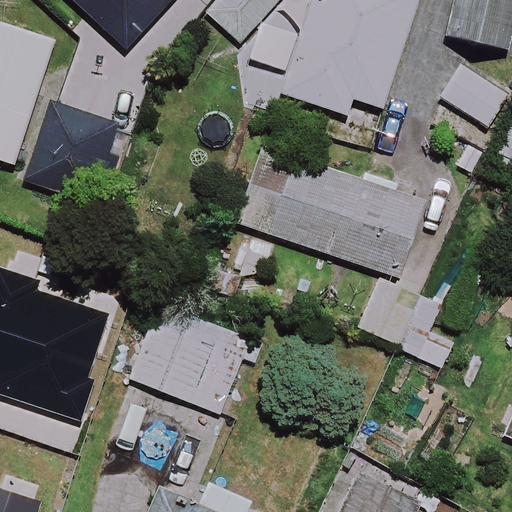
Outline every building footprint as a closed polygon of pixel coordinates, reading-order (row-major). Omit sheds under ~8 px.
[(172,0),(73,0),(126,49),(172,0)] [(280,0),(220,0),(208,14),(241,44),(280,0)] [(312,0),(282,96),(346,116),(352,98),(382,108),(416,0),(312,0)] [(511,17),(511,0),(463,0),(452,38),(502,53),(511,17)] [(54,41),(0,24),(0,161),(15,166),(54,41)] [(508,95),(460,68),(441,102),(489,130),(508,95)] [(132,135),(55,104),(24,180),(101,211),(132,135)] [(511,124),(498,155),(511,161),(511,124)] [(425,205),(261,148),(235,223),(399,280),(425,205)] [(123,264),(0,219),(0,352),(80,381),(123,264)] [(440,307),(380,280),(358,330),(418,357),(440,307)] [(249,337),(159,303),(130,380),(221,413),(249,337)] [(19,511),(42,409),(0,399),(0,511),(19,511)] [(415,511),(422,497),(363,471),(345,511),(415,511)] [(273,511),(274,510),(208,484),(198,508),(161,493),(153,511),(273,511)]
